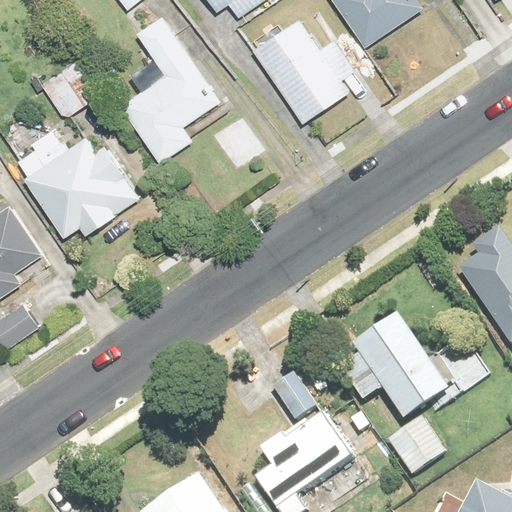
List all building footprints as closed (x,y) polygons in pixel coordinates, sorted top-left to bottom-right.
[(127,0),(133,9),(146,0),(127,0)] [(217,0),(225,11),(235,4),(245,19),(272,0),(217,0)] [(340,0),(370,45),(429,7),(424,0),(340,0)] [(234,109),(168,16),(143,33),(160,57),(136,74),(147,91),(127,105),(166,161),(201,136),(192,123),(211,109),(218,120),(234,109)] [(348,81),(362,71),(339,38),(325,48),(305,19),(260,50),(311,124),(357,93),(348,81)] [(82,60),(46,83),(69,118),(105,95),(82,60)] [(26,162),(74,237),(93,225),(99,235),(129,215),(126,210),(145,196),(112,147),(106,151),(98,139),(76,154),(60,129),(39,143),(44,150),(26,162)] [(0,306),(28,289),(22,279),(53,259),(20,207),(0,219),(0,306)] [(486,255),(466,269),(511,335),(511,239),(505,230),(480,247),(486,255)] [(46,327),(30,305),(0,326),(0,336),(11,352),(46,327)] [(438,366),(405,317),(361,347),(366,354),(347,368),(370,402),(389,389),(413,424),(485,375),(466,347),(438,366)] [(298,376),(278,389),(302,424),(321,410),(298,376)] [(319,511),(372,474),(332,420),(301,443),(295,435),(270,453),(281,468),(266,478),(290,511),(319,511)] [(432,420),(393,444),(416,481),(455,457),(432,420)] [(233,511),(211,476),(155,511),(233,511)] [(511,511),(511,499),(484,485),(470,511),(511,511)]
